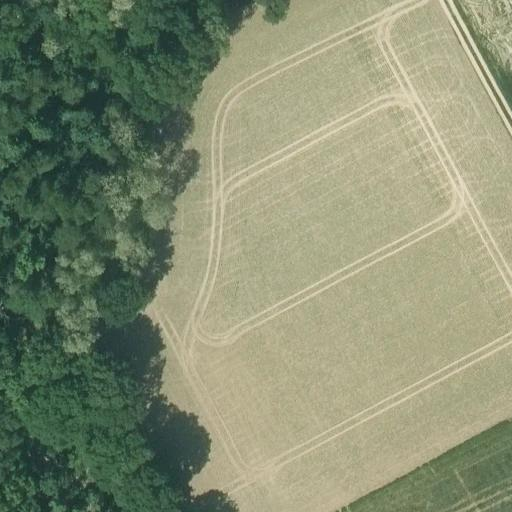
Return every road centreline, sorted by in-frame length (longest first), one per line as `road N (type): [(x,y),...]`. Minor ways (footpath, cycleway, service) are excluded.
road 1 (track): [(190,511),(100,322),(111,296),(144,263),(139,194),(152,91),(168,62),(206,33),(272,0)]
road 2 (track): [(511,127),(444,0)]
